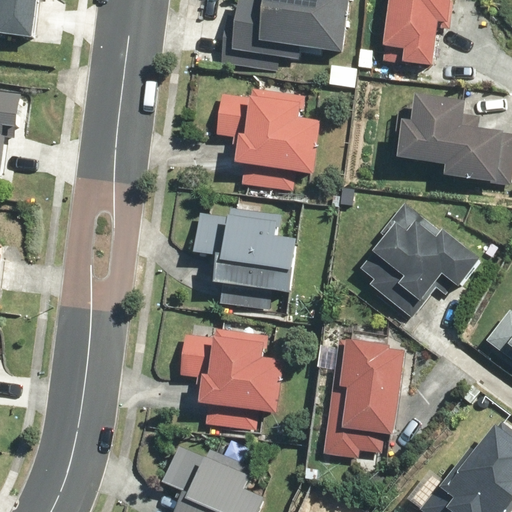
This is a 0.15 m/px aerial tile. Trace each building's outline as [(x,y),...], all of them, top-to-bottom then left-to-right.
[(0,0),(0,32),(37,38),(42,0),(0,0)] [(350,0),(267,0),(268,2),(247,0),(241,0),(240,18),(229,17),(223,66),(270,72),(272,60),(303,63),(304,54),(344,58),(350,0)] [(392,0),(386,49),(407,52),(405,66),(436,70),(442,25),(452,26),(455,0),(392,0)] [(303,123),(305,96),(252,93),(252,99),(222,97),(219,142),(239,143),(237,171),(314,175),(317,124),(303,123)] [(25,98),(0,94),(0,180),(4,181),(9,140),(20,141),(25,98)] [(417,124),(406,123),(402,163),(448,168),(447,181),(511,188),(511,136),(480,132),(482,119),(467,117),(468,105),(420,100),(417,124)] [(377,282),(372,288),(412,319),(446,277),(463,291),(484,264),(408,204),(383,235),(389,240),(363,272),(377,282)] [(202,212),(197,257),(220,259),(217,284),(294,293),(301,236),(280,234),(283,212),(234,207),(233,215),(202,212)] [(511,215),(446,211),(444,214),(506,249),(511,238),(511,215)] [(511,317),(490,345),(511,362),(511,317)] [(204,390),(202,408),(279,416),(284,363),(266,361),(269,338),(218,332),(217,340),(187,337),(182,378),(199,380),(198,389),(204,390)] [(408,350),(341,341),(326,454),(360,458),(361,452),(384,455),(387,437),(396,438),(408,350)] [(456,497),(444,511),(511,511),(511,425),(502,419),(484,443),(477,438),(441,486),(456,497)] [(188,496),(181,511),(262,511),(267,501),(248,494),(258,470),(213,451),(209,460),(180,448),(164,486),(188,496)]
